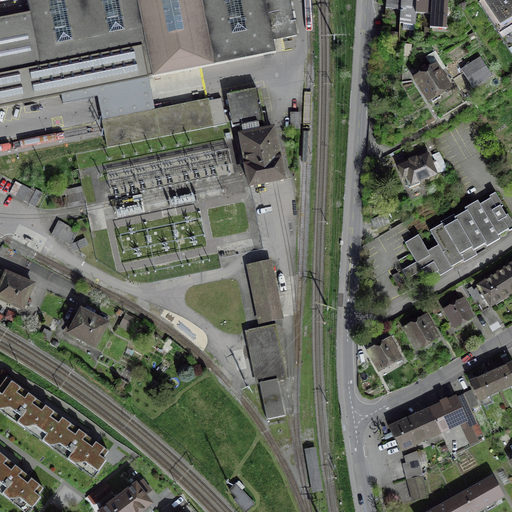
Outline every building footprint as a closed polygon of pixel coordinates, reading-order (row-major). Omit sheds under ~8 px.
[(289,0),(27,0),(29,6),(30,13),(0,19),(0,107),(61,95),(63,103),(98,96),(99,96),(97,88),(149,78),(149,77),(153,76),(153,77),(215,65),(276,53),(273,40),(296,36),(289,0)] [(386,0),(383,40),(399,41),(401,20),(401,0),(386,0)] [(401,0),(401,20),(415,21),(416,10),(416,0),(401,0)] [(416,0),(416,10),(431,11),(432,0),(431,0),(416,0)] [(432,0),(431,11),(431,25),(446,25),(447,1),(432,0)] [(511,0),(481,0),(478,2),(511,55),(511,0)] [(447,70),(435,51),(426,56),(433,68),(415,79),(428,100),(430,99),(432,102),(441,97),(438,93),(449,87),(443,78),(449,74),(447,70)] [(492,76),(480,57),(470,63),(467,57),(457,63),(463,73),(473,88),(492,76)] [(463,73),(457,63),(447,70),(449,74),(453,79),(463,73)] [(155,111),(149,78),(97,88),(99,96),(98,96),(103,121),(155,111)] [(257,89),(226,95),(232,123),(233,127),(240,125),(242,135),(265,131),(257,89)] [(208,100),(155,111),(103,121),(104,128),(108,147),(213,127),(208,100)] [(279,160),(273,129),(265,131),(242,135),(241,136),(247,166),(245,167),(245,170),(247,170),(249,182),(248,182),(248,186),(250,185),(250,187),(254,186),(253,185),(265,182),(265,184),(269,183),(268,182),(274,180),(280,179),(280,181),(284,180),(283,179),(284,178),(284,175),(282,176),(280,163),(282,163),(281,160),(279,160)] [(436,174),(428,155),(417,160),(416,158),(409,160),(410,163),(399,167),(403,177),(405,177),(409,188),(420,183),(419,181),(436,174)] [(35,192),(15,182),(9,193),(35,207),(42,193),(36,190),(35,192)] [(66,207),(85,204),(81,186),(60,191),(60,195),(64,194),(66,207)] [(418,235),(405,243),(416,262),(402,270),(407,279),(421,271),(425,278),(437,271),(440,275),(453,268),(452,266),(462,260),(464,262),(477,254),(474,250),(485,243),(486,246),(500,239),(497,235),(508,229),(509,231),(511,229),(511,221),(508,215),(506,216),(501,207),(503,206),(495,193),(489,196),(491,198),(480,204),(478,201),(464,208),(466,211),(456,217),(454,214),(441,222),(442,224),(430,231),(438,245),(427,251),(418,235)] [(386,214),(371,219),(375,229),(389,223),(386,214)] [(51,234),(70,244),(77,231),(58,221),(51,234)] [(84,238),(70,244),(73,251),(87,245),(84,238)] [(269,263),(252,267),(263,320),(280,317),(269,263)] [(511,264),(498,274),(510,292),(511,291),(511,264)] [(33,284),(6,273),(0,287),(0,298),(23,308),(33,284)] [(498,274),(476,288),(483,300),(486,298),(491,305),(510,292),(498,274)] [(455,304),(445,310),(455,326),(471,317),(462,300),(459,302),(457,299),(453,301),(455,304)] [(496,320),(488,307),(480,312),(488,324),(496,320)] [(107,323),(81,310),(77,318),(73,316),(70,323),(74,324),(69,333),(95,347),(107,323)] [(412,324),(405,329),(417,348),(436,337),(425,317),(418,321),(417,320),(412,324)] [(403,318),(389,325),(393,333),(407,325),(403,318)] [(276,324),(248,330),(266,419),(284,416),(277,380),(287,378),(276,324)] [(165,343),(156,337),(151,345),(155,347),(156,346),(167,353),(169,350),(178,356),(183,349),(167,340),(165,343)] [(375,347),(369,351),(380,370),(399,358),(389,340),(381,344),(380,343),(375,346),(375,347)] [(511,362),(492,372),(500,391),(511,385),(511,362)] [(133,373),(126,369),(112,390),(121,395),(129,383),(128,383),(133,373)] [(492,372),(470,382),(479,400),(500,391),(492,372)] [(35,395),(17,383),(0,408),(0,411),(104,481),(122,453),(96,436),(35,395)] [(472,391),(464,394),(470,408),(478,405),(472,391)] [(464,394),(455,398),(465,420),(460,422),(464,429),(472,426),(477,436),(482,433),(470,408),(464,394)] [(442,404),(430,409),(440,432),(460,422),(465,420),(455,398),(448,402),(447,400),(441,403),(442,404)] [(430,436),(440,432),(430,409),(392,427),(402,449),(403,449),(402,446),(411,442),(412,444),(422,440),(421,438),(429,434),(430,436)] [(315,447),(304,449),(312,493),(323,491),(315,447)] [(0,450),(0,490),(26,511),(43,511),(56,497),(26,473),(0,450)] [(403,464),(407,479),(422,475),(416,451),(404,456),(406,463),(403,464)] [(422,475),(407,479),(412,500),(427,496),(422,475)] [(473,511),(502,495),(492,476),(454,498),(462,511),(473,511)] [(116,495),(108,484),(91,497),(99,508),(116,495)] [(161,511),(165,510),(144,484),(107,511),(161,511)] [(254,503),(235,484),(229,490),(236,497),(234,500),(246,511),(254,503)] [(462,511),(454,498),(429,511),(462,511)]
